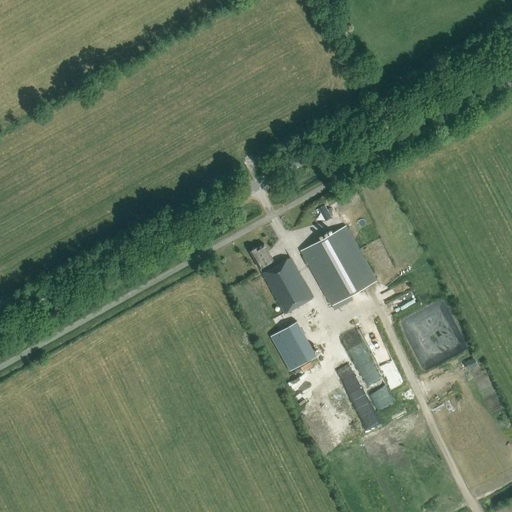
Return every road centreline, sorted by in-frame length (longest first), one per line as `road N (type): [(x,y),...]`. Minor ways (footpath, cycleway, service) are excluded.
road 1 (secondary): [(0,329),(511,43)]
road 2 (track): [(387,113),(325,0)]
